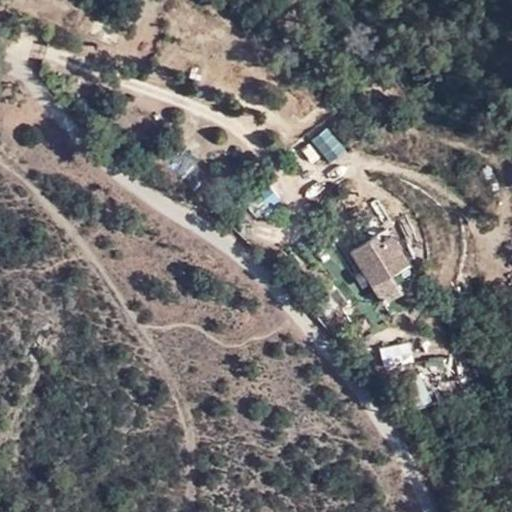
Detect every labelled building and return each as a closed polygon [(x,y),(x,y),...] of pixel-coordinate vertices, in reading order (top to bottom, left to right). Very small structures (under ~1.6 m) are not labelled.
[(255,217),(280,199),(269,185),(245,202),(255,217)] [(363,254),(386,289),(407,276),(420,297),(434,288),(398,232),(363,254)] [(407,276),(386,289),(399,310),(420,297),(407,276)] [(360,303),(349,289),(331,303),(341,318),(360,303)] [(407,339),(377,348),(383,369),(413,360),(407,339)] [(420,369),(400,376),(410,408),(430,401),(420,369)]
